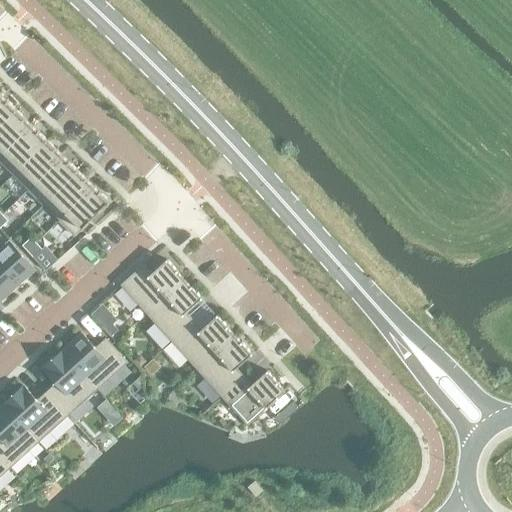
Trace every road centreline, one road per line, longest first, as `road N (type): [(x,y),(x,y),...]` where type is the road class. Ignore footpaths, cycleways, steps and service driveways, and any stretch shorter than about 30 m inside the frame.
road 1 (secondary): [(414,353),(206,117),(84,0)]
road 2 (residential): [(178,204),(0,23)]
road 3 (residential): [(0,366),(178,204)]
road 4 (residential): [(312,347),(178,204)]
